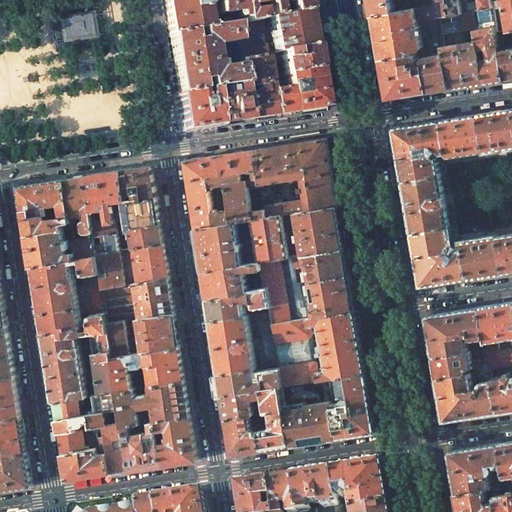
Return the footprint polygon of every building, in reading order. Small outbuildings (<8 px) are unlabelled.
[(213,0),(161,0),(162,7),(163,7),(167,35),(192,31),(197,30),(218,27),(217,21),(216,16),(210,17),(211,22),(212,22),(212,25),(208,26),(207,25),(205,25),(202,3),(208,2),(210,14),(216,13),(213,0)] [(238,0),(213,0),(216,13),(216,15),(236,12),(237,18),(238,18),(240,23),(242,23),(238,0)] [(238,0),(242,23),(260,20),(258,4),(261,4),(266,3),(265,0),(238,0)] [(265,0),(266,3),(268,18),(277,16),(275,1),(280,0),(286,0),(288,7),(285,7),(286,15),(306,11),(304,0),(265,0)] [(373,0),(376,14),(426,7),(425,0),(373,0)] [(448,0),(425,0),(426,7),(438,5),(440,16),(451,15),(448,0)] [(448,0),(451,15),(457,13),(469,11),(468,3),(467,0),(448,0)] [(480,0),(482,7),(479,6),(476,1),(468,3),(469,11),(475,10),(494,7),(493,0),(480,0)] [(511,0),(501,0),(503,6),(504,6),(504,8),(507,8),(511,30),(511,0)] [(376,14),(375,14),(378,32),(379,32),(380,41),(383,60),(419,54),(423,47),(425,47),(423,39),(424,39),(424,35),(423,35),(422,33),(425,32),(424,29),(421,30),(419,15),(423,14),(424,20),(430,19),(434,40),(429,41),(431,51),(446,49),(445,46),(443,34),(441,25),(440,16),(438,5),(426,7),(376,14)] [(494,7),(475,10),(487,83),(511,78),(511,48),(502,50),(494,7)] [(23,9),(6,12),(9,30),(26,27),(23,9)] [(469,11),(457,13),(460,31),(472,29),(474,41),(465,43),(467,55),(464,56),(470,85),(487,83),(475,10),(469,11)] [(280,52),(312,46),(306,11),(286,15),(277,16),(268,18),(275,53),(280,52)] [(451,15),(452,23),(441,25),(443,34),(460,31),(457,13),(451,15)] [(91,15),(63,20),(66,39),(94,35),(91,15)] [(192,31),(167,35),(168,36),(167,36),(171,61),(173,68),(172,68),(176,94),(196,91),(199,90),(210,88),(216,87),(228,86),(232,85),(240,83),(238,67),(214,71),(213,68),(216,68),(216,64),(213,64),(210,46),(233,42),(236,60),(234,60),(235,65),(237,65),(237,61),(263,56),(266,56),(264,45),(251,47),(249,34),(262,31),(260,20),(242,23),(240,23),(237,24),(218,27),(197,30),(199,40),(191,42),(190,35),(192,34),(192,31)] [(460,44),(445,46),(446,49),(446,54),(452,88),(470,85),(464,56),(464,53),(461,54),(460,44)] [(312,46),(280,52),(281,58),(278,58),(279,61),(281,61),(283,74),(316,69),(317,69),(315,57),(314,50),(313,50),(312,46)] [(386,76),(390,98),(411,95),(411,94),(430,91),(425,63),(420,64),(418,54),(419,54),(383,60),(385,72),(386,76)] [(430,91),(452,88),(446,54),(429,57),(429,59),(426,60),(424,62),(425,63),(430,91)] [(263,56),(237,61),(237,65),(238,67),(240,83),(241,91),(246,90),(245,89),(253,88),(254,92),(250,93),(247,94),(246,95),(242,96),(246,119),(272,115),(268,91),(269,91),(263,56)] [(94,59),(75,62),(77,71),(78,78),(96,76),(94,59)] [(272,115),(300,111),(300,112),(324,108),(317,70),(316,69),(283,74),(286,88),(269,91),(268,91),(272,115)] [(228,86),(216,87),(218,98),(212,99),(216,124),(227,122),(228,123),(246,120),(246,119),(242,96),(241,91),(240,83),(232,85),(233,95),(226,97),(225,90),(228,89),(228,86)] [(181,128),(181,130),(216,124),(212,99),(210,88),(199,90),(199,92),(201,92),(201,97),(204,96),(204,100),(201,100),(199,100),(198,97),(197,97),(196,91),(176,94),(181,128)] [(511,108),(479,113),(485,151),(511,147),(511,108)] [(479,113),(443,119),(449,155),(448,155),(450,157),(485,151),(479,113)] [(443,119),(395,127),(405,180),(442,174),(438,157),(435,154),(438,151),(442,154),(443,154),(443,156),(448,155),(449,155),(443,119)] [(337,193),(328,137),(257,149),(261,177),(252,178),(228,182),(230,199),(234,222),(269,216),(284,214),(298,212),(339,205),(340,205),(338,193),(337,193)] [(219,195),(221,195),(221,192),(225,192),(224,183),(228,182),(252,178),(261,177),(257,149),(244,151),(236,152),(225,154),(225,153),(218,154),(218,155),(187,160),(197,228),(234,222),(230,199),(220,201),(219,195)] [(157,186),(156,180),(155,177),(156,176),(154,165),(153,165),(124,169),(128,197),(127,199),(127,201),(158,197),(157,186)] [(88,175),(97,236),(119,232),(117,221),(122,220),(122,219),(120,206),(119,206),(118,206),(117,203),(114,204),(114,201),(119,200),(119,202),(122,202),(122,200),(127,199),(128,197),(124,169),(88,175)] [(442,174),(405,180),(408,200),(410,212),(414,232),(451,226),(442,174)] [(88,175),(67,179),(73,215),(74,222),(77,221),(77,216),(89,214),(89,219),(87,219),(84,222),(86,231),(89,232),(89,236),(76,239),(78,245),(78,251),(79,257),(100,253),(97,236),(88,175)] [(51,205),(61,204),(63,215),(64,217),(73,215),(67,179),(52,181),(52,180),(44,182),(22,186),(25,210),(47,206),(48,213),(52,212),(51,205)] [(127,201),(131,227),(162,223),(163,223),(161,213),(158,197),(127,201)] [(339,205),(298,212),(302,236),(299,237),(300,240),(303,239),(305,254),(347,247),(344,230),(343,225),(340,205),(339,205)] [(47,206),(25,210),(29,234),(65,228),(65,222),(70,221),(71,227),(75,226),(74,222),(73,215),(64,217),(63,215),(49,218),(48,213),(47,206)] [(284,214),(269,216),(276,259),(290,256),(284,214)] [(197,228),(197,232),(198,232),(203,269),(204,269),(204,270),(246,263),(242,237),(257,235),(261,261),(263,261),(276,259),(269,216),(234,222),(197,228)] [(162,223),(131,227),(132,232),(129,232),(130,238),(133,238),(134,248),(165,243),(162,223)] [(414,232),(413,232),(422,285),(422,286),(423,286),(471,278),(465,247),(464,247),(459,248),(455,254),(452,251),(454,246),(451,226),(414,232)] [(65,228),(29,234),(32,252),(31,252),(33,265),(34,265),(34,266),(79,257),(78,251),(69,252),(65,228)] [(119,232),(97,236),(100,253),(121,250),(119,232)] [(511,233),(499,235),(505,273),(511,271),(511,233)] [(465,241),(464,242),(463,243),(464,247),(465,247),(471,278),(505,273),(499,235),(465,241)] [(165,243),(134,248),(140,283),(171,277),(169,263),(165,243)] [(298,283),(351,273),(348,254),(348,253),(347,248),(346,248),(347,247),(305,254),(294,256),(298,283)] [(121,250),(100,253),(101,263),(108,262),(110,274),(103,275),(105,289),(127,285),(121,250)] [(105,289),(103,275),(101,263),(100,253),(79,257),(34,266),(41,312),(107,302),(105,289)] [(270,289),(274,311),(276,323),(357,307),(357,303),(356,303),(356,302),(357,302),(354,286),(353,286),(353,285),(354,285),(352,274),(351,274),(351,273),(298,283),(294,256),(290,256),(276,259),(263,261),(268,289),(270,289)] [(268,289),(263,261),(261,261),(246,263),(204,270),(203,270),(205,282),(208,299),(268,289)] [(0,325),(9,324),(1,272),(0,271),(0,325)] [(141,318),(177,312),(171,277),(140,283),(127,285),(105,289),(107,302),(110,323),(127,320),(141,318)] [(268,289),(208,299),(211,320),(212,320),(249,314),(251,315),(258,314),(258,311),(256,310),(250,311),(249,312),(247,300),(254,299),(255,306),(256,307),(257,308),(258,308),(269,307),(270,312),(274,311),(270,289),(268,289)] [(511,301),(490,305),(481,306),(486,338),(488,348),(489,352),(500,350),(499,340),(511,337),(511,301)] [(107,302),(41,312),(45,333),(64,330),(66,337),(81,334),(85,334),(82,313),(89,312),(93,333),(94,332),(111,330),(110,323),(107,302)] [(481,306),(428,315),(427,315),(434,356),(435,356),(469,351),(466,334),(470,334),(472,340),(486,338),(481,306)] [(360,323),(361,323),(358,310),(358,311),(357,307),(276,323),(283,363),(283,369),(286,385),(305,382),(331,378),(369,371),(363,335),(362,335),(360,323)] [(249,314),(212,320),(220,373),(257,367),(259,367),(254,339),(256,339),(257,341),(260,340),(264,366),(283,363),(276,323),(274,311),(270,312),(258,314),(251,315),(249,314)] [(127,320),(110,323),(111,330),(115,356),(182,346),(177,312),(141,318),(145,338),(130,340),(127,320)] [(9,324),(0,325),(0,378),(17,376),(9,324)] [(51,375),(87,369),(81,334),(66,337),(64,330),(45,333),(46,344),(51,375)] [(94,332),(103,393),(121,390),(115,356),(111,330),(94,332)] [(182,346),(115,356),(121,390),(135,388),(132,368),(144,366),(149,360),(153,385),(187,379),(182,346)] [(511,347),(500,350),(489,352),(490,359),(491,368),(511,364),(511,347)] [(438,377),(474,372),(473,362),(490,359),(489,352),(488,348),(469,351),(435,356),(434,357),(437,372),(438,377)] [(493,378),(491,368),(490,359),(473,362),(474,372),(438,377),(445,421),(499,413),(493,378)] [(283,369),(270,371),(268,371),(266,372),(266,373),(265,375),(266,380),(260,381),(257,367),(220,373),(223,394),(263,388),(283,385),(286,385),(283,369)] [(87,369),(51,375),(54,395),(55,400),(94,394),(94,392),(90,392),(87,369)] [(369,371),(331,378),(333,391),(341,389),(342,395),(343,396),(345,397),(345,399),(342,402),(334,403),(335,412),(340,438),(378,432),(379,431),(369,371)] [(511,374),(493,378),(499,413),(511,410),(511,374)] [(0,419),(23,416),(17,376),(0,378),(0,419)] [(135,388),(121,390),(123,407),(126,421),(126,425),(137,424),(141,423),(143,423),(140,406),(156,404),(159,420),(193,414),(192,409),(188,380),(187,380),(187,379),(153,385),(135,388)] [(265,397),(267,409),(267,410),(268,412),(270,412),(270,415),(273,415),(274,425),(271,428),(261,430),(264,450),(289,446),(293,445),(293,444),(288,419),(287,413),(283,385),(263,388),(265,397)] [(227,418),(256,414),(256,413),(254,399),(265,397),(263,388),(223,394),(227,418)] [(58,418),(123,407),(121,390),(103,393),(94,394),(55,400),(58,418)] [(340,438),(335,412),(334,403),(333,401),(333,400),(309,404),(309,405),(311,416),(315,441),(340,438)] [(288,419),(293,444),(315,441),(311,416),(309,405),(309,404),(291,407),(292,418),(288,419)] [(123,407),(58,418),(60,432),(92,427),(91,422),(94,423),(100,421),(101,420),(103,420),(103,417),(105,417),(106,424),(126,421),(123,407)] [(159,420),(158,420),(160,429),(167,428),(168,430),(170,430),(172,440),(162,442),(166,464),(200,459),(193,414),(159,420)] [(256,414),(227,418),(232,454),(264,450),(261,430),(257,431),(256,430),(254,429),(252,415),(255,415),(256,414)] [(0,455),(29,451),(23,416),(0,419),(0,455)] [(137,424),(126,425),(133,470),(153,466),(166,464),(162,442),(160,429),(158,420),(143,423),(141,423),(142,426),(143,426),(143,432),(138,433),(137,424)] [(133,470),(126,425),(126,421),(106,424),(108,437),(109,449),(110,452),(112,473),(133,470)] [(92,427),(60,432),(67,476),(68,480),(70,479),(112,473),(110,452),(101,454),(101,452),(99,452),(98,448),(91,449),(90,445),(97,444),(99,441),(97,426),(92,427)] [(511,440),(500,442),(504,469),(505,477),(511,476),(511,440)] [(500,442),(451,450),(450,451),(451,456),(457,493),(492,487),(490,473),(493,471),(494,468),(501,467),(501,469),(504,469),(500,442)] [(29,451),(0,455),(0,490),(34,485),(29,451)] [(352,510),(391,503),(391,502),(387,482),(388,482),(384,460),(356,465),(333,469),(339,504),(341,501),(341,499),(344,498),(348,494),(351,496),(350,497),(352,510)] [(311,505),(321,503),(322,506),(324,508),(338,505),(339,504),(333,469),(294,475),(300,511),(302,511),(312,510),(311,505)] [(270,479),(272,497),(274,508),(275,511),(300,511),(294,475),(270,479)] [(270,478),(237,484),(240,501),(241,511),(275,511),(274,508),(268,509),(266,498),(272,497),(270,479),(270,478)] [(492,487),(457,493),(460,509),(460,511),(499,511),(497,501),(490,502),(487,498),(488,496),(492,496),(492,498),(497,497),(496,495),(495,487),(492,487)] [(208,511),(205,489),(203,489),(176,493),(157,496),(159,511),(208,511)] [(511,511),(511,491),(496,495),(497,497),(497,501),(499,511),(511,511)] [(159,511),(157,496),(138,499),(138,500),(140,511),(159,511)] [(140,511),(138,500),(106,504),(95,506),(94,506),(73,509),(72,511),(140,511)] [(392,511),(391,503),(352,510),(352,511),(392,511)]
